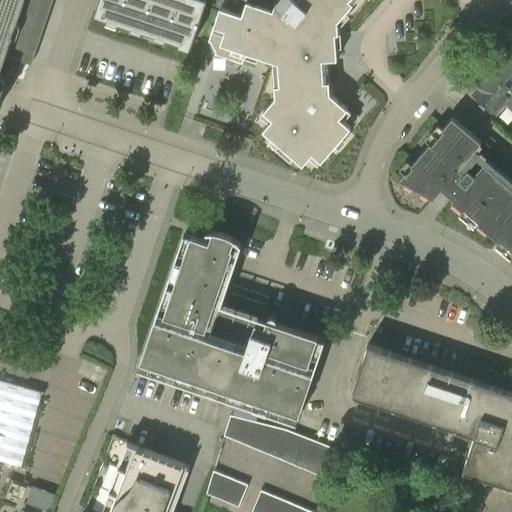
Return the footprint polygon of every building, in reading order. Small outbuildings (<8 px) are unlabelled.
[(0,0),(0,105),(1,105),(2,102),(3,100),(0,97),(0,94),(4,82),(0,80),(0,69),(5,55),(31,64),(52,0),(0,0)] [(98,0),(94,14),(191,46),(205,3),(206,0),(98,0)] [(245,53),(272,62),(274,86),(274,98),(263,111),(264,112),(272,119),(262,130),(268,135),(297,160),(302,165),(312,154),(321,162),(351,128),(340,118),(347,110),(329,94),(329,82),(324,82),(323,61),(337,60),(336,47),(336,35),(338,35),(337,21),(352,4),(348,1),(349,0),(278,0),(274,4),(261,0),(239,0),(236,2),(234,1),(230,11),(219,7),(208,41),(210,42),(214,49),(215,52),(214,54),(242,63),(245,53)] [(209,57),(211,54),(210,51),(208,48),(205,47),(202,47),(199,49),(198,52),(198,55),(200,58),(202,59),(203,60),(206,59),(209,57)] [(511,57),(507,54),(489,74),(511,93),(511,57)] [(511,93),(489,74),(472,95),(496,116),(505,105),(511,111),(511,93)] [(510,260),(511,256),(511,188),(482,163),(470,177),(459,168),(481,142),(452,117),(442,129),(436,124),(423,139),(429,144),(403,174),(432,199),(440,190),(446,196),(452,201),(463,211),(458,216),(473,229),(477,224),(499,242),(495,247),(510,260)] [(209,240),(184,232),(138,366),(230,398),(297,420),(324,340),(305,333),(277,323),(277,322),(277,321),(277,320),(277,319),(276,318),(275,317),(273,316),(272,316),(271,316),(270,316),(269,317),(268,317),(267,319),(265,326),(242,315),(239,317),(229,312),(213,305),(232,249),(238,251),(241,243),(238,240),(236,239),(234,237),(230,235),(227,234),(224,233),(220,231),(218,231),(214,230),(209,230),(209,231),(212,231),(209,240)] [(360,367),(358,368),(356,373),(356,377),(351,395),(459,431),(457,437),(465,445),(470,446),(462,471),(481,477),(483,479),(487,480),(490,480),(511,487),(511,392),(484,384),(470,379),(367,345),(360,367)] [(511,389),(486,363),(470,379),(484,384),(511,392),(511,389)] [(0,461),(21,467),(42,392),(0,380),(0,461)] [(233,412),(256,418),(258,409),(235,403),(233,412)] [(224,436),(237,441),(246,419),(230,415),(224,436)] [(246,419),(237,441),(248,446),(258,422),(246,419)] [(258,422),(248,446),(259,451),(270,425),(258,422)] [(270,425),(259,451),(270,455),(282,428),(270,425)] [(282,428),(270,455),(282,460),(293,431),(286,429),(282,428)] [(293,431),(282,460),(293,464),(305,436),(293,431)] [(305,436),(293,464),(304,469),(316,440),(305,436)] [(315,473),(327,444),(316,440),(304,469),(315,473)] [(165,511),(184,464),(182,463),(127,442),(100,511),(165,511)] [(338,448),(327,444),(315,473),(327,478),(338,448)] [(210,497),(216,499),(225,477),(213,472),(205,495),(210,497)] [(236,481),(225,477),(216,499),(227,504),(236,481)] [(248,486),(236,481),(227,504),(239,508),(248,486)] [(27,504),(49,511),(56,496),(38,489),(33,488),(27,504)] [(252,511),(264,511),(272,495),(261,491),(252,511)] [(278,511),(283,499),(272,495),(264,511),(278,511)] [(291,511),(294,504),(283,499),(278,511),(291,511)] [(399,503),(395,511),(418,511),(419,511),(399,503)]
